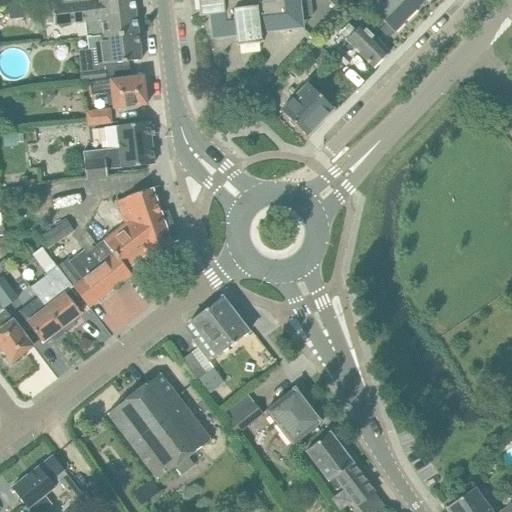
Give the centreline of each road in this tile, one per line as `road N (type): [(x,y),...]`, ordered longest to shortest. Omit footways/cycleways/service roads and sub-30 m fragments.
road 1 (residential): [(18,426),(241,257)]
road 2 (tertiary): [(313,202),(511,9)]
road 3 (tertiary): [(414,511),(366,427),(297,271)]
road 4 (residential): [(475,0),(312,164),(298,189)]
road 5 (tertiary): [(244,199),(204,164),(182,130),(161,0)]
road 6 (unknown): [(45,406),(130,511)]
